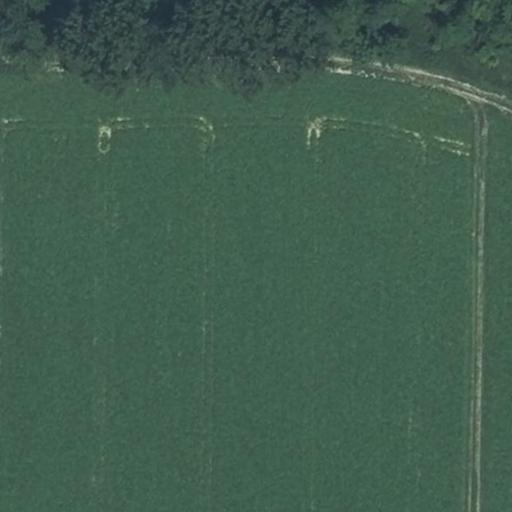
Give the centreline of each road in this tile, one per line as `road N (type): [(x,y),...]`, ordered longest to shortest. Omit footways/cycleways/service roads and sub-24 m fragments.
road 1 (track): [(0,65),(259,68),(373,79),(463,99),(511,123)]
road 2 (track): [(468,511),(472,103)]
